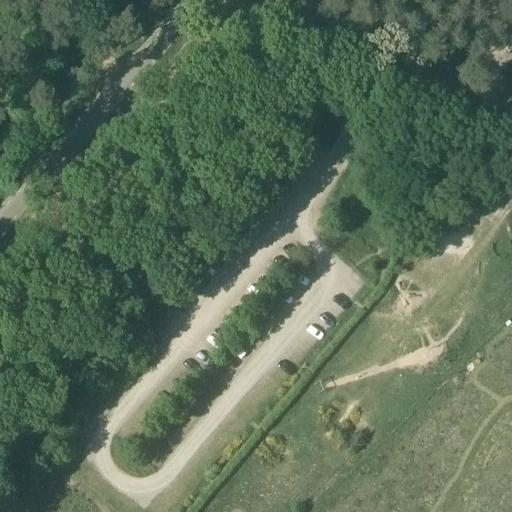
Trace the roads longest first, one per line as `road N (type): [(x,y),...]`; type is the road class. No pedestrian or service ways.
road 1 (track): [(184,335),(109,424),(102,457),(148,498),(166,490),(345,276),(288,227)]
road 2 (unclassified): [(0,228),(124,82)]
road 3 (track): [(288,227),(379,81)]
road 4 (track): [(288,227),(184,335)]
road 5 (track): [(0,164),(95,52)]
